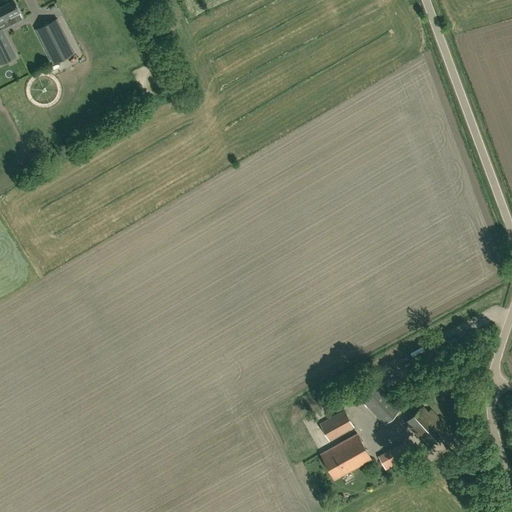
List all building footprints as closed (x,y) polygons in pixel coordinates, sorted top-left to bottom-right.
[(0,61),(1,63),(15,56),(1,29),(10,24),(8,20),(11,19),(9,16),(19,11),(17,7),(16,5),(15,5),(14,1),(0,7),(0,61)] [(37,29),(54,63),(73,53),(56,19),(37,29)] [(384,424),(400,410),(376,384),(361,399),(384,424)] [(431,408),(428,410),(423,404),(404,422),(427,446),(448,427),(431,408)] [(329,440),(353,427),(344,410),(320,423),(329,440)] [(335,479),(371,458),(357,433),(321,454),(335,479)] [(385,469),(411,454),(404,442),(379,456),(385,469)]
